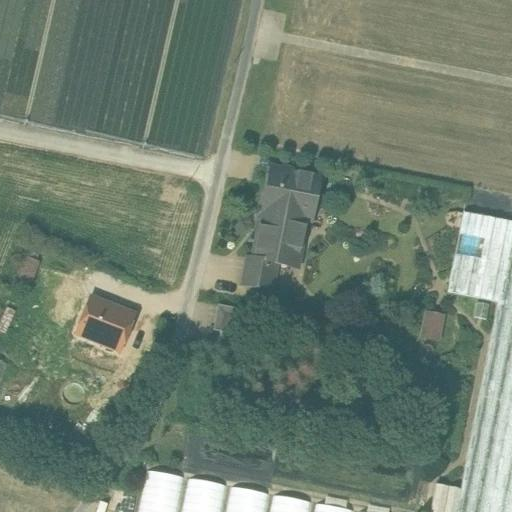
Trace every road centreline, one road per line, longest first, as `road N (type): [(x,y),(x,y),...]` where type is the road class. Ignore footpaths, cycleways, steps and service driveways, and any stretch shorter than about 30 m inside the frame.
road 1 (residential): [(255,0),(157,399)]
road 2 (track): [(248,31),(511,83)]
road 3 (track): [(0,132),(216,175)]
road 4 (track): [(157,399),(81,511)]
